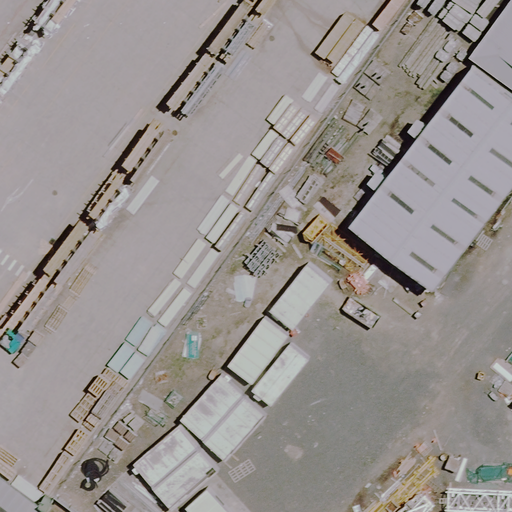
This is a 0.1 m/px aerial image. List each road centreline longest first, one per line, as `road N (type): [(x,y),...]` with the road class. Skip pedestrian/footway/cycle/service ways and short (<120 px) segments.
road 1 (unknown): [(0,348),(51,312),(153,148),(148,105),(106,72)]
road 2 (unknown): [(0,208),(106,72)]
